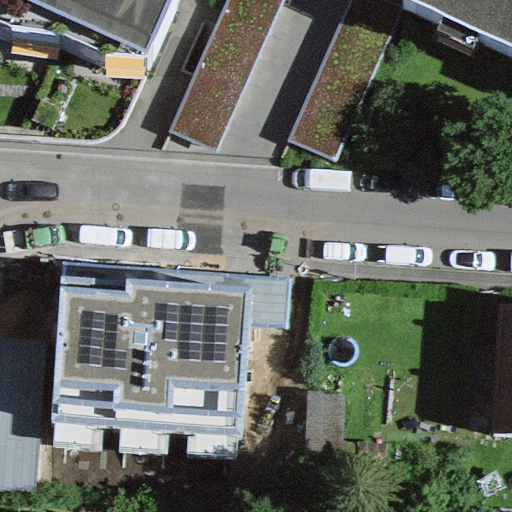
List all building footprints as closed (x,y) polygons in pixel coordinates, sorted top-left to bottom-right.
[(0,0),(0,24),(18,33),(24,20),(112,59),(118,46),(155,62),(182,0),(0,0)] [(281,0),(229,0),(172,130),(215,149),(281,0)] [(337,161),(405,9),(384,0),(359,0),(295,142),(337,161)] [(384,0),(405,9),(409,0),(384,0)] [(511,0),(409,0),(405,9),(444,27),(446,24),(483,40),(482,42),(511,56),(511,0)] [(0,139),(85,145),(94,144),(104,141),(113,137),(122,130),(127,124),(150,73),(77,69),(0,34),(0,139)] [(253,294),(75,286),(72,370),(106,371),(106,378),(113,378),(113,371),(144,372),(143,382),(149,382),(149,375),(169,375),(169,382),(177,383),(178,375),(211,376),(211,382),(250,383),(253,294)] [(511,312),(503,312),(497,435),(511,436),(511,312)] [(342,395),(312,394),(309,478),(339,479),(342,395)]
